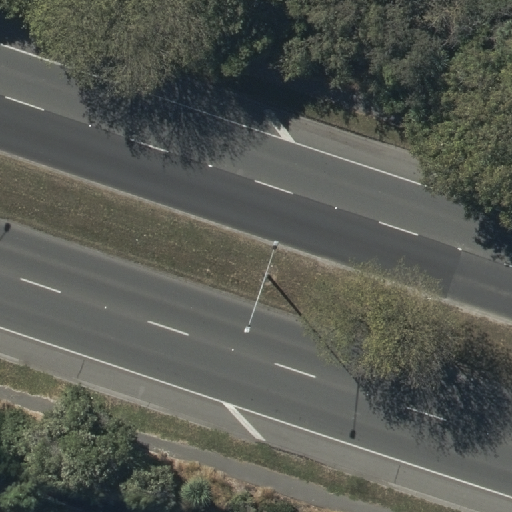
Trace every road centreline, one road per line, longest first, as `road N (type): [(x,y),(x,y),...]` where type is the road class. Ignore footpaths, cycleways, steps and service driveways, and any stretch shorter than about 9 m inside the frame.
road 1 (trunk): [(511,442),(0,271)]
road 2 (trunk): [(0,95),(511,265)]
